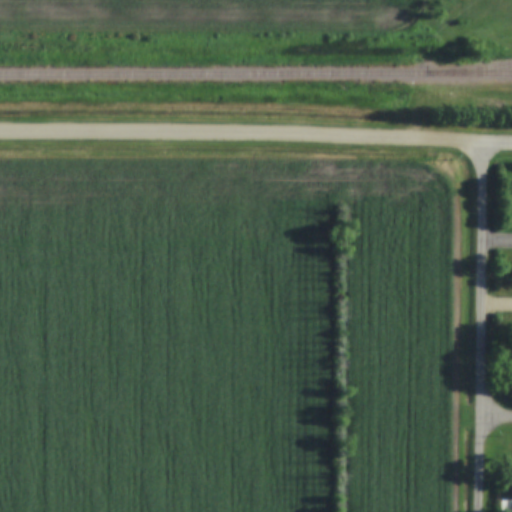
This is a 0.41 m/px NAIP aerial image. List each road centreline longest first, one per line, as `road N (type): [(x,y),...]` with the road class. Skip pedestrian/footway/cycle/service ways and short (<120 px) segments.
road 1 (residential): [(488,144),(0,136)]
road 2 (residential): [(483,511),(488,144)]
